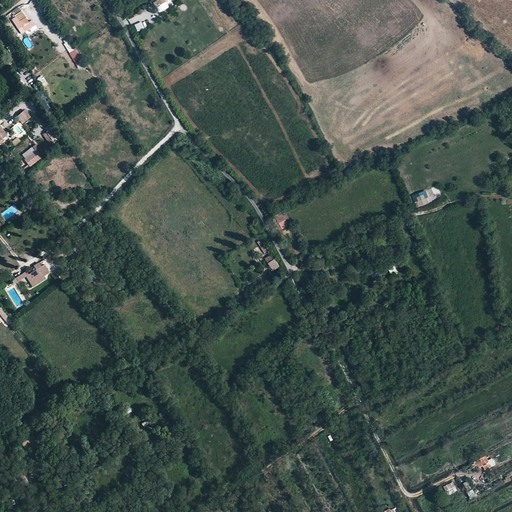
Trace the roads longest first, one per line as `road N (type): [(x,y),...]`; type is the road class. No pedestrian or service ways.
road 1 (unclassified): [(107,0),(181,129),(254,206),(287,270)]
road 2 (track): [(287,270),(405,494)]
